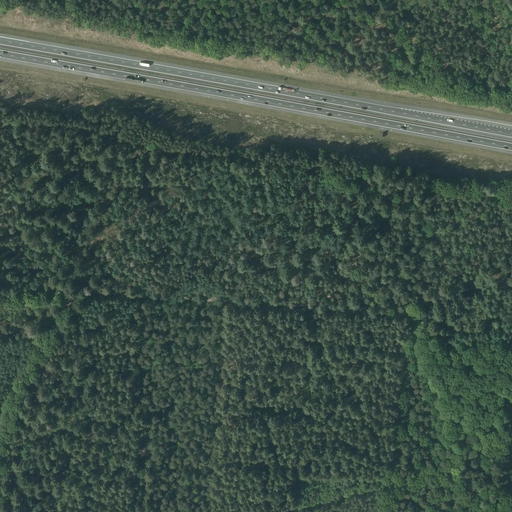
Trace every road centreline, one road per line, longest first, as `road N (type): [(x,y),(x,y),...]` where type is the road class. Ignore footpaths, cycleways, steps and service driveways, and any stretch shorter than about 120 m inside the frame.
road 1 (track): [(390,482),(403,346),(441,259),(428,220),(391,194),(319,165),(0,119)]
road 2 (motorway): [(511,133),(0,40)]
road 3 (motorway): [(0,54),(511,147)]
road 4 (track): [(418,313),(0,293)]
road 5 (track): [(0,465),(9,414),(73,287),(119,138)]
road 6 (track): [(364,0),(464,76),(511,91)]
road 7 (track): [(390,482),(258,511)]
road 8 (track): [(511,445),(390,482)]
